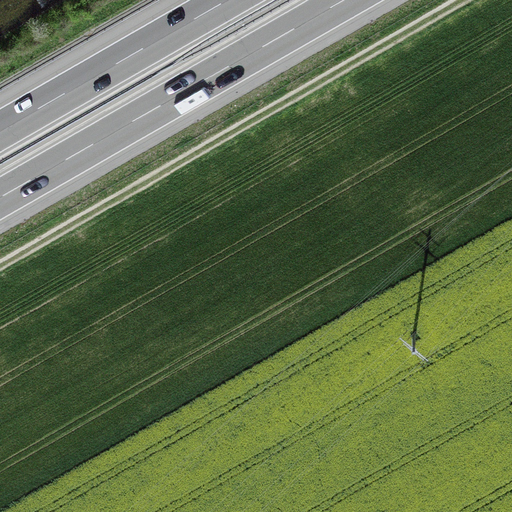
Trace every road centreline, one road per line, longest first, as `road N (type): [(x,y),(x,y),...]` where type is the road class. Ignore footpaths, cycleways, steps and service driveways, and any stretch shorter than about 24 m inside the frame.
road 1 (track): [(0,263),(461,0)]
road 2 (motorway): [(0,197),(344,0)]
road 3 (motorway): [(227,0),(0,130)]
